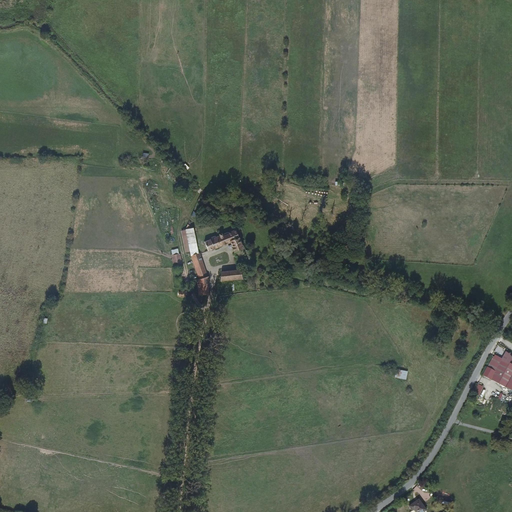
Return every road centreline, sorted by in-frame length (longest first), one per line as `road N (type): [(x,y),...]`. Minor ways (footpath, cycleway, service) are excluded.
road 1 (track): [(178,511),(199,310),(177,222),(199,187),(276,178),(336,187)]
road 2 (unclassified): [(373,511),(426,465),(511,311)]
